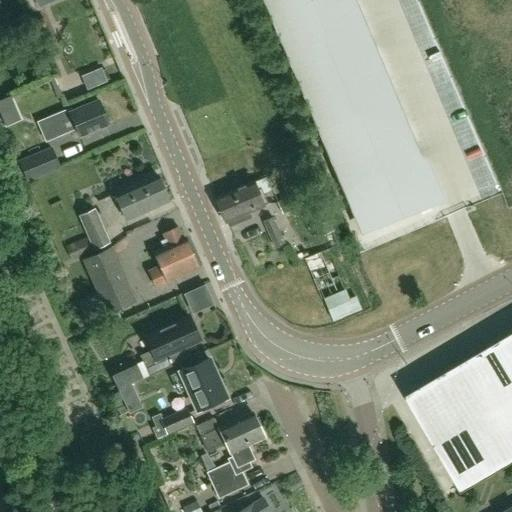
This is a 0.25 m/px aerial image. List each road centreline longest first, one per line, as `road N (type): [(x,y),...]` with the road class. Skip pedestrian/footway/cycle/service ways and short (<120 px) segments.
road 1 (tertiary): [(354,360),(300,358),(264,336),(245,312),(114,0)]
road 2 (tertiary): [(511,279),(354,360)]
road 3 (residential): [(375,511),(354,360)]
road 4 (residential): [(335,511),(273,382)]
